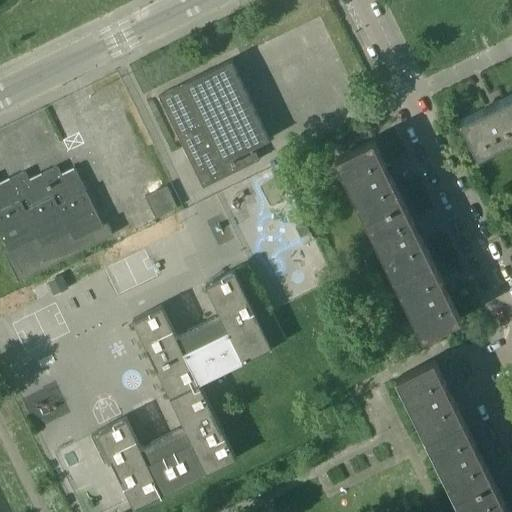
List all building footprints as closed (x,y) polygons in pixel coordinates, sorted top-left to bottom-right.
[(231,59),(158,95),(189,160),(202,186),(259,159),(253,146),(270,138),(231,59)] [(511,93),(485,107),(461,119),(478,155),(511,138),(511,93)] [(356,147),(352,149),(336,157),(365,217),(402,199),(390,174),(392,173),(388,164),(386,165),(373,139),(356,147)] [(102,223),(77,172),(64,179),(57,166),(41,173),(43,178),(32,184),(25,171),(9,179),(11,183),(0,188),(0,232),(8,248),(4,250),(18,280),(112,234),(106,221),(102,223)] [(177,207),(166,185),(145,196),(155,217),(177,207)] [(402,199),(365,217),(393,275),(431,257),(418,233),(421,232),(417,223),(414,224),(402,199)] [(177,254),(122,281),(157,351),(161,359),(180,399),(325,328),(268,210),(177,254)] [(299,237),(309,232),(304,222),(295,227),(299,237)] [(431,257),(393,275),(423,336),(460,318),(447,292),(449,291),(445,282),(443,283),(431,257)] [(48,282),(53,292),(66,286),(61,275),(48,282)] [(477,340),(461,348),(462,349),(465,355),(480,347),(478,342),(477,340)] [(434,358),(396,377),(425,437),(463,418),(451,393),(453,392),(449,384),(446,385),(434,358)] [(68,395),(51,403),(103,511),(108,511),(179,478),(128,374),(71,402),(68,395)] [(463,418),(425,437),(454,496),(492,478),(479,452),(481,451),(477,443),(475,444),(463,418)] [(207,471),(181,484),(189,499),(225,481),(217,466),(207,471)] [(492,478),(454,496),(462,511),(508,511),(511,511),(507,502),(504,503),(492,478)]
